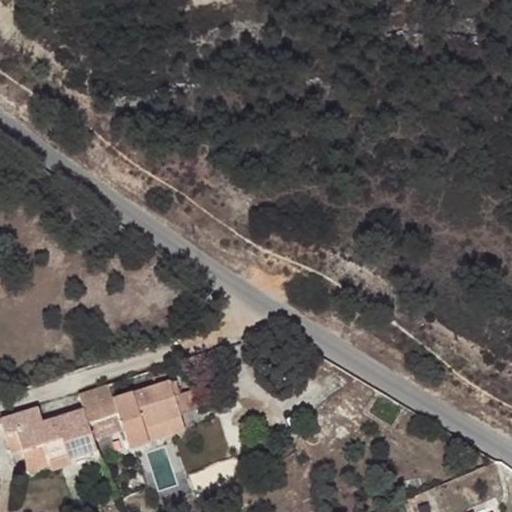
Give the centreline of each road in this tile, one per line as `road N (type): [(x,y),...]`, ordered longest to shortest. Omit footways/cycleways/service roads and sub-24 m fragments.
road 1 (unclassified): [(0,119),(275,320),(511,457)]
road 2 (track): [(511,366),(286,256),(212,197),(57,102),(0,92)]
